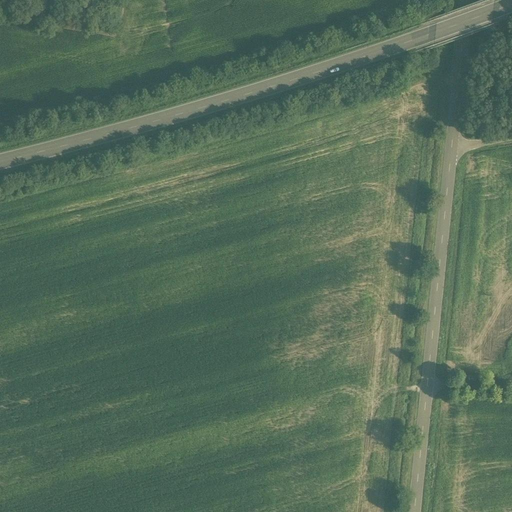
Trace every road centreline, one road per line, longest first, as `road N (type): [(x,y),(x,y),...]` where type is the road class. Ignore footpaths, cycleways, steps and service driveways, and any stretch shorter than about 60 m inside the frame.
road 1 (primary): [(511,4),(250,93),(0,161)]
road 2 (tertiary): [(413,511),(450,146)]
road 3 (tertiary): [(450,146),(466,0)]
